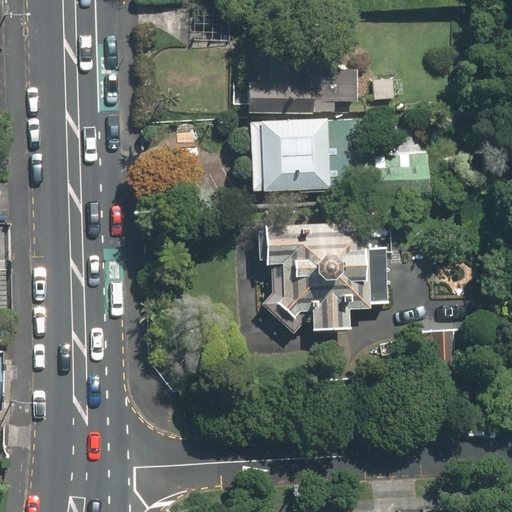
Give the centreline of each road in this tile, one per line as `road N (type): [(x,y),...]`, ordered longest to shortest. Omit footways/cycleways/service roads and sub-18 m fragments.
road 1 (primary): [(66,0),(79,469)]
road 2 (residential): [(511,443),(79,469)]
